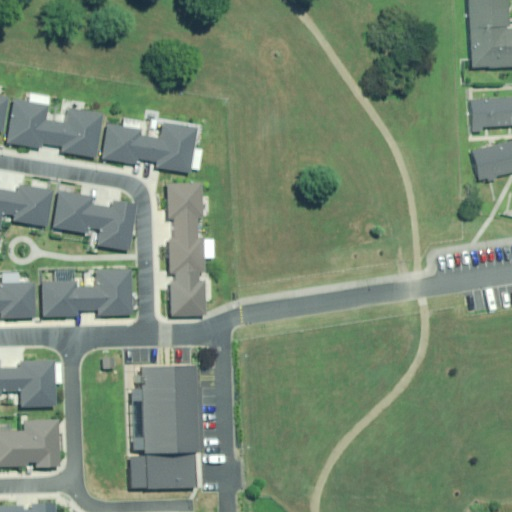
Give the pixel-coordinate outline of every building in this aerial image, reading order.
[(511,0),(464,0),(468,66),(511,64),(511,0)] [(6,93),(0,137),(34,142),(35,134),(62,137),(60,146),(93,151),(99,107),(64,102),(62,118),(43,116),(45,99),(6,93)] [(511,98),(468,100),(469,132),(479,132),(479,128),(511,126),(511,98)] [(138,120),(103,115),(97,155),(127,159),(128,151),(153,155),(152,164),(190,169),(197,122),(159,116),(157,131),(137,128),(138,120)] [(511,172),(511,155),(509,141),(467,150),(474,181),(484,179),(485,182),(493,180),(492,177),(511,172)] [(199,212),(198,182),(165,183),(166,212),(173,211),(174,239),(168,239),(168,264),(175,264),(175,279),(165,280),(166,310),(202,309),(201,276),(195,276),(194,260),(198,260),(197,234),(192,235),(191,212),(199,212)] [(86,200),(87,192),(56,186),(48,224),(80,230),(82,220),(102,224),(100,237),(119,241),(128,198),(111,195),(109,205),(86,200)] [(39,218),(41,190),(23,188),(23,194),(0,191),(0,203),(14,205),(13,216),(39,218)] [(36,274),(37,314),(72,313),(72,305),(98,304),(98,308),(123,308),(122,272),(95,272),(96,280),(70,280),(70,268),(49,269),(49,274),(36,274)] [(0,304),(1,305),(1,310),(28,310),(28,278),(0,278),(0,304)] [(0,378),(20,378),(20,398),(44,398),(44,356),(21,357),(21,363),(0,363),(0,378)] [(100,359),(100,369),(112,369),(112,359),(100,359)] [(197,369),(139,370),(140,457),(125,457),(125,488),(186,487),(186,454),(198,454),(197,369)] [(21,426),(0,426),(0,459),(17,459),(17,455),(31,454),(32,463),(54,462),(53,417),(20,418),(21,426)]
